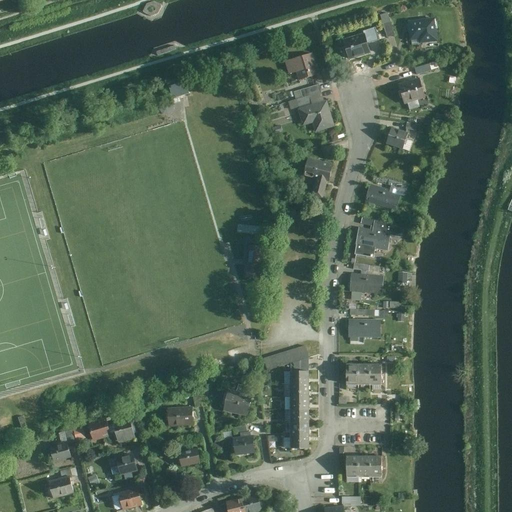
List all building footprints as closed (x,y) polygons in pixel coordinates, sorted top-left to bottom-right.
[(390,14),(382,16),(388,38),(396,36),(390,14)] [(438,19),(410,22),(412,42),(421,41),(421,45),(441,43),(438,19)] [(365,37),(345,43),(349,58),(372,52),(370,44),(380,42),(376,29),(363,32),(365,37)] [(313,56),(287,63),(291,76),(298,74),(300,82),(319,77),(313,56)] [(431,65),(416,69),(418,76),(433,72),(431,65)] [(421,81),(400,87),(406,106),(410,105),(411,111),(422,108),(420,102),(427,100),(421,81)] [(167,87),(170,99),(187,94),(184,82),(167,87)] [(304,99),(310,97),(323,93),(321,85),(302,91),(304,99)] [(304,99),(298,100),(300,108),(313,104),(310,97),(304,99)] [(329,102),(300,111),(305,128),(315,125),(317,134),(337,128),(329,102)] [(422,126),(408,123),(407,129),(421,132),(422,126)] [(393,130),(388,145),(406,151),(411,136),(393,130)] [(334,146),(323,149),(325,156),(336,153),(334,146)] [(335,166),(309,160),(305,176),(318,180),(313,198),(325,201),(335,166)] [(392,181),(376,176),(374,182),(390,187),(392,181)] [(392,192),(372,186),(366,203),(398,212),(403,197),(407,198),(411,187),(395,182),(392,192)] [(374,220),(362,217),(361,222),(373,226),(374,220)] [(373,229),(359,227),(354,254),(373,257),(376,244),(388,246),(390,234),(400,236),(402,227),(387,223),(386,228),(374,226),(373,229)] [(261,278),(264,246),(250,244),(246,277),(261,278)] [(369,265),(354,263),(353,270),(369,271),(369,265)] [(383,275),(352,273),(350,291),(382,293),(383,275)] [(381,319),(348,319),(348,337),(350,337),(350,341),(358,341),(358,337),(381,337),(381,319)] [(306,345),(264,358),(268,370),(291,363),(292,370),(310,370),(310,358),(306,345)] [(345,385),(357,385),(357,363),(345,363),(345,385)] [(357,363),(357,385),(369,385),(369,363),(357,363)] [(381,363),(369,363),(369,385),(382,384),(381,363)] [(310,370),(292,370),(292,383),(310,383),(310,370)] [(310,397),(310,383),(292,383),(292,397),(310,397)] [(239,384),(237,391),(251,394),(252,387),(239,384)] [(237,391),(230,389),(225,410),(249,416),(254,394),(251,394),(237,391)] [(203,406),(200,391),(193,392),(196,407),(203,406)] [(310,397),(292,397),(292,409),(310,409),(310,397)] [(193,407),(169,409),(170,426),(194,424),(193,407)] [(311,422),(310,409),(292,409),(292,422),(311,422)] [(136,438),(131,417),(113,422),(119,443),(136,438)] [(107,418),(88,423),(93,440),(111,435),(107,418)] [(311,422),(292,422),(292,435),(311,434),(311,422)] [(83,426),(73,429),(76,440),(87,437),(83,426)] [(65,432),(67,441),(68,443),(75,441),(72,430),(65,432)] [(311,434),(292,435),(293,448),(311,448),(311,434)] [(242,436),(235,437),(237,455),(256,453),(254,435),(252,435),(242,436)] [(67,441),(50,445),(54,463),(72,459),(68,443),(67,441)] [(198,448),(180,452),(183,466),(201,463),(198,448)] [(134,454),(117,458),(121,475),(139,471),(134,454)] [(346,477),(358,477),(358,455),(346,455),(346,477)] [(358,455),(358,477),(369,477),(370,455),(358,455)] [(381,455),(370,455),(369,477),(381,478),(381,455)] [(61,471),(62,478),(70,476),(72,476),(70,468),(61,471)] [(92,486),(99,483),(96,474),(88,477),(92,486)] [(62,478),(49,481),(54,499),(74,493),(70,476),(62,478)] [(139,487),(119,492),(123,510),(144,505),(139,487)] [(243,498),(246,511),(257,511),(263,511),(259,494),(243,498)] [(246,511),(243,498),(227,502),(229,511),(246,511)]
